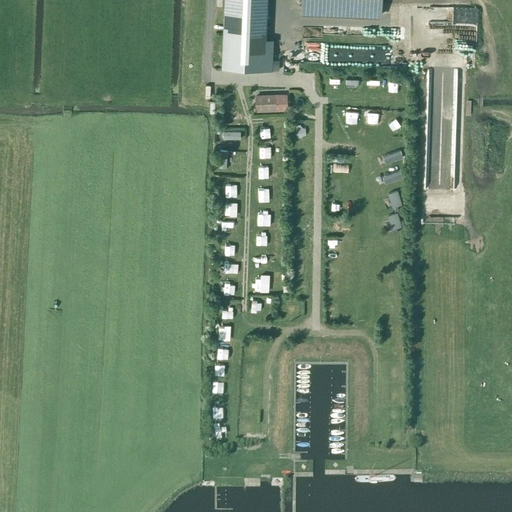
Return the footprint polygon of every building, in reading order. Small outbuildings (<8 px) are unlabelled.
[(225,0),(223,67),(264,69),(266,0),(225,0)] [(381,0),(300,0),(300,11),(381,13),(381,0)] [(314,19),(314,28),(335,27),(335,18),(314,19)] [(287,93),(254,95),(255,112),(288,110),(287,93)] [(240,128),(223,127),(222,139),(240,140),(240,128)] [(225,184),(225,196),(235,196),(236,184),(225,184)] [(223,241),(223,255),(228,256),(229,252),(233,252),(234,242),(223,241)] [(268,253),(256,253),(257,267),(268,266),(268,253)] [(260,271),(260,276),(253,276),(253,289),(269,289),(269,271),(260,271)] [(223,294),(235,295),(235,281),(224,281),(223,294)] [(251,347),(264,348),(265,341),(252,340),(251,347)]
